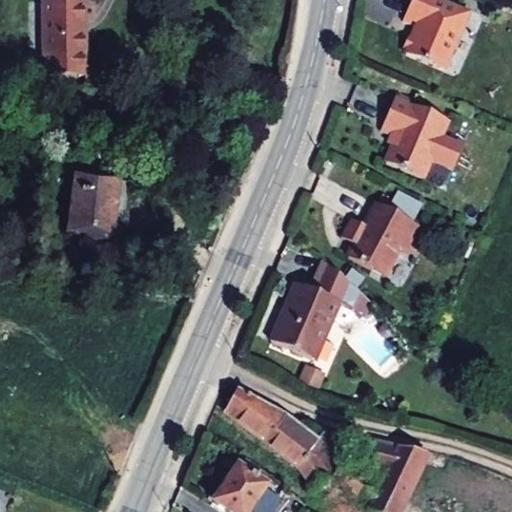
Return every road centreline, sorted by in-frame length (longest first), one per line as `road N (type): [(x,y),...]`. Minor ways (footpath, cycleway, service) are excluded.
road 1 (tertiary): [(326,0),(297,112),(132,511)]
road 2 (track): [(195,358),(339,422),(511,466)]
